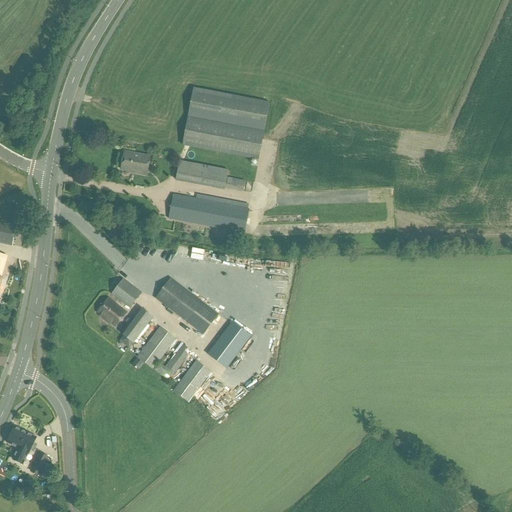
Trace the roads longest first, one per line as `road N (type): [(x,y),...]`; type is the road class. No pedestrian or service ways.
road 1 (tertiary): [(17,372),(39,286),(51,172)]
road 2 (tertiary): [(51,172),(66,96),(118,0)]
road 3 (tertiary): [(75,511),(64,412),(33,378)]
